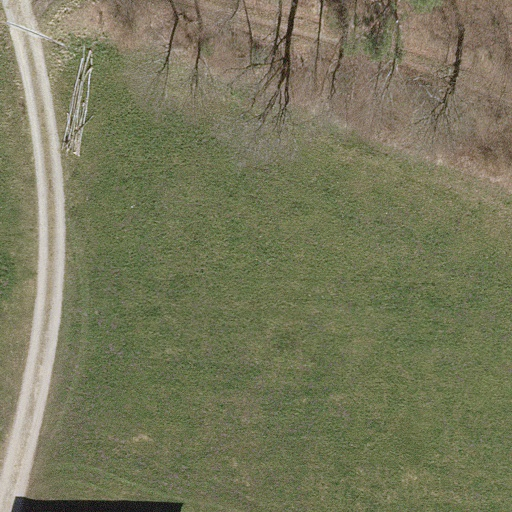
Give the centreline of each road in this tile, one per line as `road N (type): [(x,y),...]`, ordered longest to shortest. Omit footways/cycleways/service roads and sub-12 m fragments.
road 1 (track): [(16,0),(43,120),(53,270),(33,401),(4,511)]
road 2 (track): [(206,0),(365,43),(511,97)]
